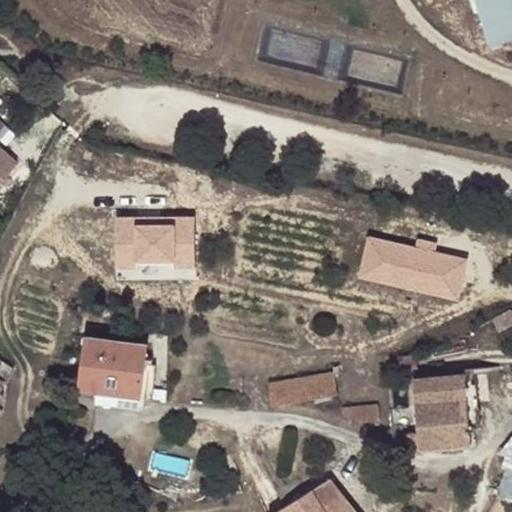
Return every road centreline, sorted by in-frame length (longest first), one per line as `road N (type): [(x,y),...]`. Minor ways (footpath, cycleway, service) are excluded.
road 1 (track): [(511,187),(133,101),(100,103),(72,125)]
road 2 (residential): [(511,421),(484,452),(440,463),(297,420),(185,412),(118,422),(90,440)]
